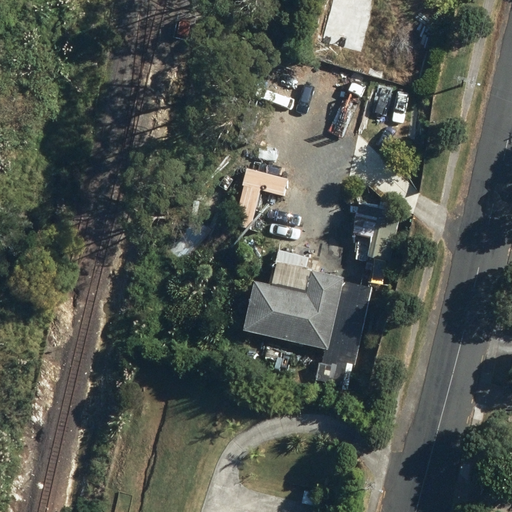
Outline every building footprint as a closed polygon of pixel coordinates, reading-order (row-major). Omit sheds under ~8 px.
[(328,58),(332,11),(317,10),(313,57),(328,58)] [(175,35),(186,37),(188,23),(177,21),(175,35)] [(396,229),(370,225),(364,262),(389,267),(396,229)] [(251,287),(240,335),(324,354),(340,283),(307,275),(302,299),(251,287)] [(314,385),(329,386),(328,387),(348,389),(349,378),(347,377),(348,372),(316,369),(314,385)]
